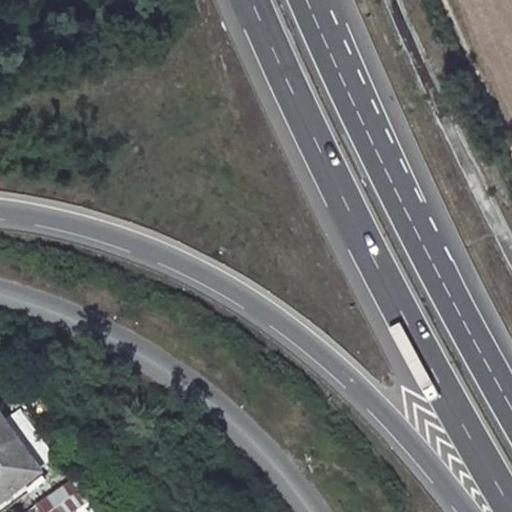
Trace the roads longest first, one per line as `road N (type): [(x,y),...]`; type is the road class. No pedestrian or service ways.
road 1 (trunk): [(0,213),(129,243),(240,295),(355,382),(472,511)]
road 2 (trunk): [(251,0),(398,308),(511,508)]
road 3 (trunk): [(511,407),(363,127),(306,0)]
road 4 (residential): [(310,511),(257,448),(182,382),(92,329),(0,295)]
